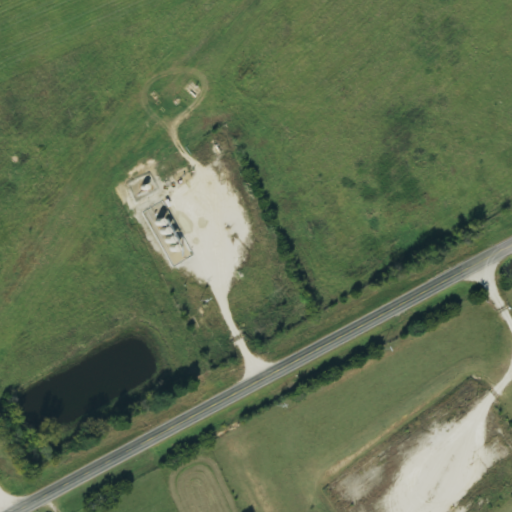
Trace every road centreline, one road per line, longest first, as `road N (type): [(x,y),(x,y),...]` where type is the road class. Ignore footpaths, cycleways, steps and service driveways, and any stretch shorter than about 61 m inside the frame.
road 1 (secondary): [(7,511),(511,242)]
road 2 (residential): [(0,271),(189,264),(497,110),(511,95)]
